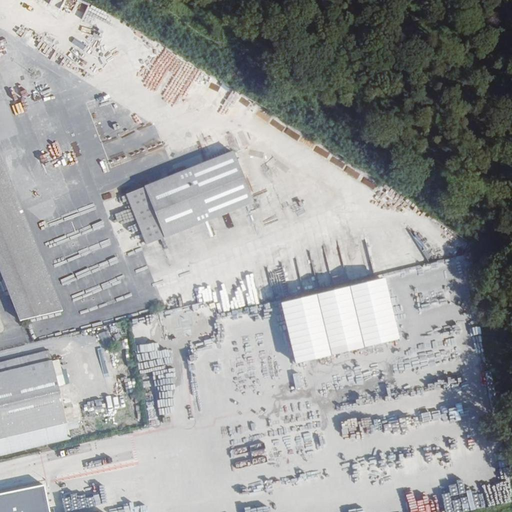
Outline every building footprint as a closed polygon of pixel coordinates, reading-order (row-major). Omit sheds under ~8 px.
[(253,210),(232,158),(126,200),(146,252),(253,210)] [(0,164),(0,279),(20,329),(61,314),(17,208),(0,164)] [(241,234),(247,232),(244,222),(238,224),(241,234)] [(378,245),(388,240),(384,233),(374,239),(378,245)] [(438,239),(422,248),(430,262),(446,253),(438,239)] [(283,302),(296,364),(401,343),(389,281),(283,302)] [(0,460),(69,444),(47,357),(0,368),(0,460)] [(472,497),(466,470),(444,474),(450,501),(472,497)] [(46,511),(41,488),(0,496),(0,511),(46,511)]
